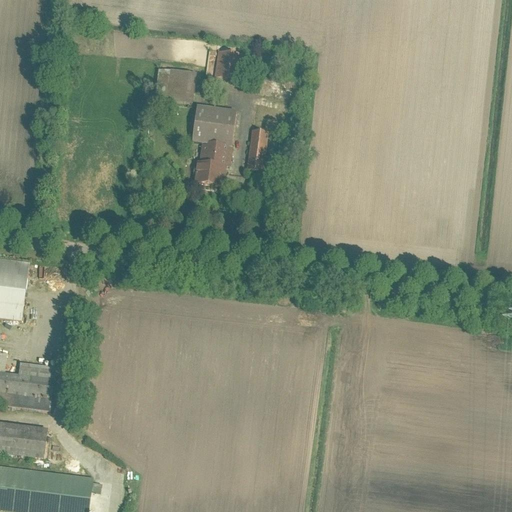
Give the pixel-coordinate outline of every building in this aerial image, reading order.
[(214,54),(210,79),(243,83),(246,58),(214,54)] [(153,101),(188,104),(191,77),(155,73),(153,101)] [(191,186),(223,191),(226,172),(230,173),(241,109),(192,101),(185,143),(197,145),(195,161),(191,186)] [(245,177),(264,180),(269,138),(251,135),(245,177)] [(0,263),(0,322),(23,325),(29,267),(0,263)] [(0,409),(51,415),(55,378),(16,374),(16,369),(13,368),(11,383),(0,381),(0,409)] [(0,460),(44,466),(48,435),(0,428),(0,460)] [(88,511),(92,483),(0,472),(0,511),(88,511)]
